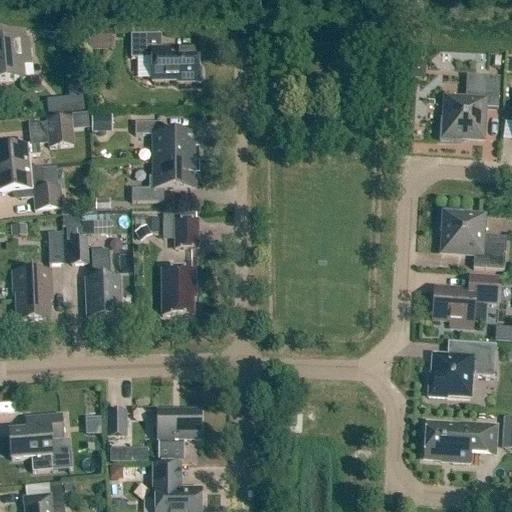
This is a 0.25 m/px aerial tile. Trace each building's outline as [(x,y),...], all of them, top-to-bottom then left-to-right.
[(2,30),(0,30),(0,83),(24,82),(22,66),(31,66),(28,41),(3,44),(2,30)] [(113,51),(112,34),(89,34),(89,51),(113,51)] [(177,84),(177,86),(201,85),(201,72),(198,72),(198,51),(161,52),(161,37),(130,38),(131,61),(152,61),(152,85),(177,84)] [(440,122),(439,144),(461,146),(462,141),(481,142),(483,111),(498,112),(499,81),(466,79),(465,103),(446,102),(445,122),(440,122)] [(75,97),(45,101),(47,111),(77,106),(75,97)] [(112,119),(93,120),(93,136),(112,136),(112,119)] [(72,120),(46,122),(48,151),(74,149),(72,120)] [(163,126),(135,126),(135,139),(152,138),(152,165),(198,165),(198,151),(195,151),(195,138),(163,138),(163,126)] [(0,173),(30,171),(29,159),(40,158),(39,148),(0,151),(0,173)] [(198,165),(152,165),(152,180),(148,180),(148,192),(131,192),(131,206),(163,205),(163,192),(195,192),(195,178),(198,178),(198,165)] [(30,171),(0,173),(0,196),(20,194),(21,203),(33,201),(34,215),(62,212),(60,190),(43,192),(41,170),(30,171)] [(442,256),(474,258),(473,272),(504,274),(506,241),(481,240),(482,220),(463,219),(463,214),(440,213),(439,236),(444,236),(442,256)] [(175,224),(175,252),(198,252),(197,224),(175,224)] [(48,237),(49,269),(63,268),(62,236),(48,237)] [(70,244),(71,268),(87,267),(86,243),(70,244)] [(195,294),(195,274),(161,274),(162,319),(193,319),(193,294),(195,294)] [(49,275),(13,276),(13,290),(16,289),(17,324),(49,323),(48,297),(50,297),(49,275)] [(450,325),(450,331),(472,332),(473,310),(478,306),(495,307),(497,281),(470,280),(469,294),(434,292),(432,324),(450,325)] [(118,281),(86,283),(87,321),(119,320),(118,281)] [(494,344),(511,343),(511,323),(511,331),(495,330),(494,344)] [(429,377),(428,400),(446,401),(447,399),(469,400),(471,379),(493,381),(495,348),(448,345),(447,360),(433,359),(432,377),(429,377)] [(184,463),(184,443),(200,443),(200,414),(157,415),(157,463),(184,463)] [(125,440),(125,416),(107,416),(107,440),(125,440)] [(32,421),(34,435),(9,437),(11,463),(31,462),(32,476),(52,474),(51,460),(50,443),(63,442),(61,418),(32,421)] [(511,418),(503,418),(501,450),(511,450),(511,418)] [(424,461),(452,463),(452,467),(469,468),(470,453),(495,455),(497,429),(471,428),(470,432),(426,429),(424,461)] [(181,492),(180,468),(152,469),(153,491),(155,491),(154,511),(200,511),(200,492),(181,492)] [(49,499),(23,502),(24,511),(63,511),(64,511),(61,486),(48,487),(49,499)]
